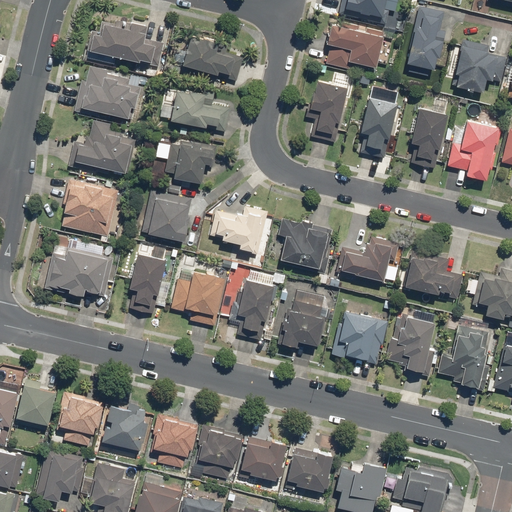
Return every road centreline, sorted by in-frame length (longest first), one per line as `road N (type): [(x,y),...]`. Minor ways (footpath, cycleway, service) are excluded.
road 1 (tertiary): [(0,322),(509,445)]
road 2 (residential): [(289,18),(260,140),(266,159),(282,173),(511,227)]
road 3 (tertiary): [(50,0),(4,185)]
